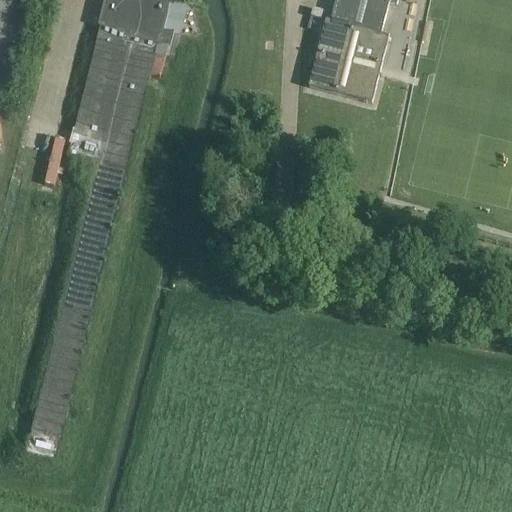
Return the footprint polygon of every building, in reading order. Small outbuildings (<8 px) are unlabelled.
[(0,0),(0,44),(19,43),(14,0),(0,0)] [(169,1),(166,0),(106,0),(69,156),(97,163),(26,454),(56,462),(159,44),(169,47),(173,33),(162,31),(169,1)] [(348,0),(343,18),(368,24),(374,1),(397,7),(399,0),(348,0)] [(389,38),(326,22),(309,89),(372,105),(389,38)] [(45,184),(56,187),(67,139),(56,136),(45,184)]
